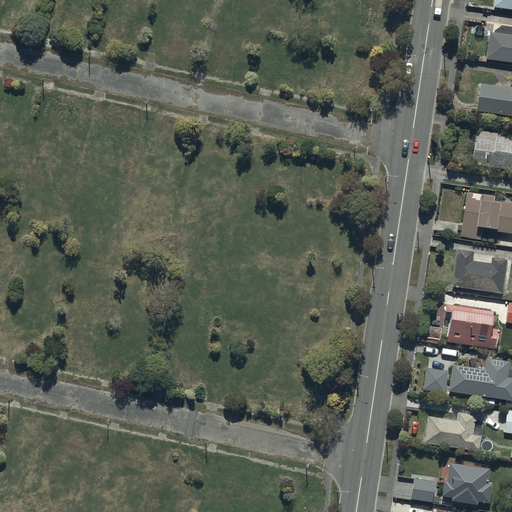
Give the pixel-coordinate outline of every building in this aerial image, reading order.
[(511,0),(494,0),(494,8),(511,10),(511,0)] [(482,11),(465,9),(463,20),(481,22),(482,11)] [(511,36),(490,34),(486,60),(511,63),(511,36)] [(511,87),(510,89),(480,85),(476,112),(511,117),(511,87)] [(511,172),(511,140),(497,138),(497,135),(481,132),(480,137),(475,137),(470,166),(511,172)] [(495,198),(465,194),(459,238),(480,241),(481,231),(511,235),(511,205),(494,203),(495,198)] [(475,254),(457,251),(452,288),(504,296),(509,261),(491,259),(491,265),(473,262),(475,254)] [(495,313),(447,307),(445,320),(449,320),(446,344),(497,350),(500,332),(492,331),(495,313)] [(454,366),(450,392),(511,402),(511,380),(507,379),(510,364),(487,360),(486,371),(454,366)] [(448,372),(427,369),(424,391),(445,394),(448,372)] [(204,392),(197,391),(196,398),(203,399),(204,392)] [(511,412),(506,411),(503,433),(511,434),(511,412)] [(428,417),(424,443),(479,452),(481,438),(474,436),(477,417),(458,414),(457,421),(428,417)] [(447,482),(444,481),(442,497),(451,498),(451,502),(477,505),(477,502),(489,504),(492,484),(487,484),(489,469),(449,464),(447,482)] [(511,465),(499,464),(497,477),(511,478),(511,465)] [(219,478),(201,476),(196,509),(214,511),(219,478)] [(436,482),(415,478),(411,499),(433,503),(436,482)] [(283,488),(249,483),(248,489),(243,488),(240,508),(245,509),(244,511),(284,511),(285,503),(281,503),(283,488)]
